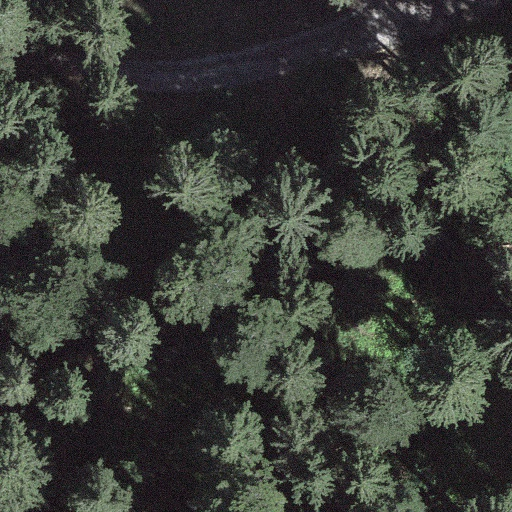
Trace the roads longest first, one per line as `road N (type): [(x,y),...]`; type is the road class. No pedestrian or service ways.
road 1 (track): [(0,39),(112,63),(231,67),(350,32)]
road 2 (track): [(494,0),(407,27),(350,32)]
